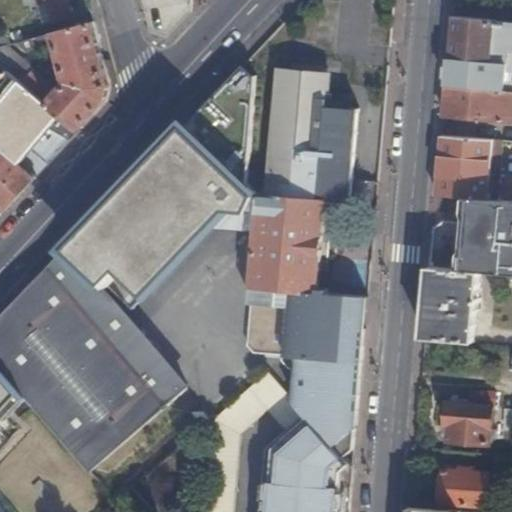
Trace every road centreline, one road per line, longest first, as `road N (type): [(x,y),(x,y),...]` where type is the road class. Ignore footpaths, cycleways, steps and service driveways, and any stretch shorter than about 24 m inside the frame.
road 1 (residential): [(429,0),(383,511)]
road 2 (primary): [(0,272),(151,111)]
road 3 (primary): [(151,111),(256,0)]
